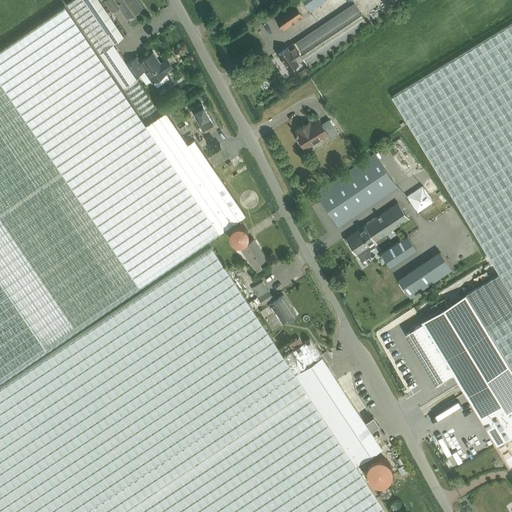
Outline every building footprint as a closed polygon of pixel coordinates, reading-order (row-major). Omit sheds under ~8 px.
[(71,0),(67,3),(143,116),(156,107),(135,75),(144,69),(139,61),(136,57),(126,64),(113,44),(124,36),(98,0),(71,0)] [(112,11),(119,6),(127,17),(142,7),(137,0),(105,0),(112,11)] [(273,16),(283,30),(303,15),(303,14),(308,10),(300,0),(297,0),(294,2),(294,1),(273,16)] [(302,0),(310,10),(324,0),(302,0)] [(353,3),(288,47),(278,54),(289,69),(298,63),(298,64),(304,60),(307,64),(367,24),(353,3)] [(187,143),(165,110),(145,124),(65,5),(0,48),(0,381),(235,221),(245,215),(193,138),(187,143)] [(407,332),(438,383),(454,373),(498,444),(511,435),(511,23),(393,96),(501,272),(483,283),(467,293),(422,320),(423,322),(407,332)] [(153,52),(139,61),(144,69),(153,81),(157,87),(169,78),(166,73),(166,72),(165,71),(172,67),(167,59),(160,63),(153,52)] [(201,104),(191,110),(203,131),(213,125),(201,104)] [(297,140),(299,143),(302,144),(304,148),(327,134),(329,138),(337,133),(329,119),(321,124),(318,119),(310,124),(309,122),(296,130),(297,132),(295,133),(298,137),(297,140)] [(188,130),(185,124),(180,128),(183,133),(188,130)] [(374,153),(316,193),(339,226),(397,187),(374,153)] [(225,178),(232,187),(236,185),(230,176),(225,178)] [(406,196),(417,212),(433,201),(422,185),(406,196)] [(368,250),(375,245),(373,242),(386,233),(390,238),(398,233),(395,227),(408,218),(398,202),(346,237),(356,253),(357,253),(362,260),(371,254),(368,250)] [(407,235),(381,253),(390,266),(416,249),(407,235)] [(265,259),(253,239),(241,247),(257,272),(262,269),(259,263),(265,259)] [(379,425),(373,416),(365,422),(321,356),(310,338),(283,356),(211,246),(0,389),(0,511),(386,511),(355,465),(382,447),(370,431),(379,425)] [(440,251),(398,279),(410,296),(451,268),(440,251)] [(252,288),(263,304),(273,297),(263,281),(252,288)] [(283,295),(269,304),(281,324),(296,314),(283,295)] [(502,452),(511,445),(511,438),(499,446),(502,452)]
